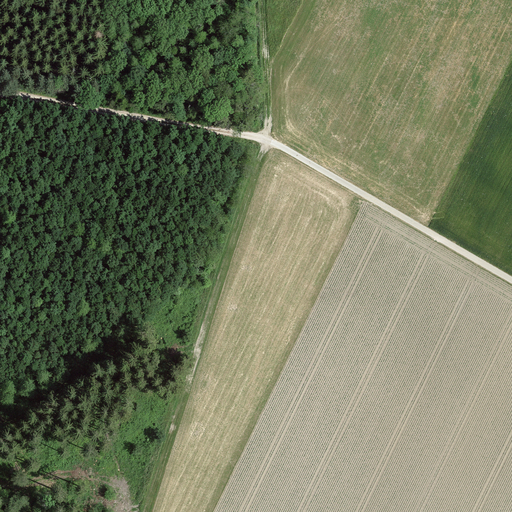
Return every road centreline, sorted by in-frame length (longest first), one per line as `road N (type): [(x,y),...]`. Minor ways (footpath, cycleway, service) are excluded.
road 1 (track): [(511,280),(266,140)]
road 2 (track): [(266,140),(0,93)]
